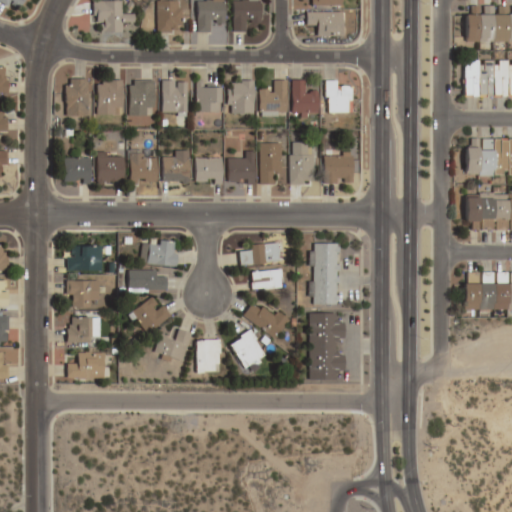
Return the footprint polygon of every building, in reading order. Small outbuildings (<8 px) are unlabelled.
[(0,0),(0,2),(15,11),(21,0),(0,0)] [(132,22),(132,12),(120,12),(120,0),(112,0),(90,0),(91,21),(101,21),(101,32),(121,32),(121,22),(132,22)] [(223,22),(222,0),(194,0),(194,31),(210,31),(210,22),(223,22)] [(259,23),(258,0),(230,0),(230,31),(245,31),(245,23),(259,23)] [(155,32),(180,32),(180,1),(155,1),(155,32)] [(462,42),(511,42),(511,5),(462,6),(462,42)] [(341,12),(304,12),(304,23),(314,23),(314,36),(341,36),(341,12)] [(511,97),(511,59),(461,60),(461,97),(511,97)] [(63,116),(85,116),(85,78),(63,78),(63,116)] [(120,114),(120,80),(94,80),(94,114),(120,114)] [(126,115),(151,115),(151,80),(126,80),(126,115)] [(159,115),(185,115),(185,80),(159,80),(159,115)] [(251,114),(251,80),(224,80),(224,114),(251,114)] [(284,80),(267,80),(267,89),(256,89),(256,116),(284,116),(284,80)] [(317,114),(317,90),(299,90),(299,80),(289,80),(289,114),(317,114)] [(323,112),(349,112),(349,90),(334,90),(334,80),(323,80),(323,112)] [(218,112),(218,82),(193,82),(193,112),(218,112)] [(511,138),(462,139),(463,176),(511,175),(511,138)] [(257,183),(268,183),(268,174),(279,174),(279,142),(257,142),(257,183)] [(311,184),(311,143),(287,143),(287,184),(311,184)] [(169,159),(159,159),(159,182),(186,182),(186,151),(169,151),(169,159)] [(122,183),(122,152),(94,152),(94,183),(122,183)] [(127,182),(153,182),(153,153),(127,153),(127,182)] [(350,183),(350,153),(321,153),(321,183),(350,183)] [(224,183),(251,183),(251,155),(224,155),(224,183)] [(60,183),(88,183),(88,157),(60,157),(60,183)] [(219,183),(219,157),(192,157),(192,183),(219,183)] [(511,192),(463,192),(462,230),(511,230),(511,192)] [(138,240),(137,264),(174,265),(174,242),(138,240)] [(336,242),(306,242),(306,304),(336,304),(336,242)] [(237,244),(237,263),(281,263),(281,244),(237,244)] [(65,270),(99,270),(99,246),(65,246),(65,270)] [(163,270),(126,269),(125,292),(163,292),(163,270)] [(279,270),(248,271),(249,289),(280,288),(279,270)] [(511,309),(511,271),(461,271),(461,310),(511,309)] [(97,279),(65,279),(65,307),(89,307),(89,298),(97,298),(97,279)] [(127,314),(144,334),(167,315),(151,295),(127,314)] [(257,308),(249,302),(240,316),(273,338),(287,319),(262,302),(257,308)] [(341,352),(341,313),(306,313),(305,380),(340,381),(341,352)] [(96,317),(64,317),(64,342),(96,342),(96,317)] [(174,339),(157,333),(151,352),(179,361),(189,333),(177,330),(174,339)] [(227,342),(241,368),(262,357),(248,331),(227,342)] [(217,371),(217,340),(194,340),(194,371),(217,371)] [(101,379),(101,351),(75,351),(75,361),(64,361),(64,379),(101,379)]
